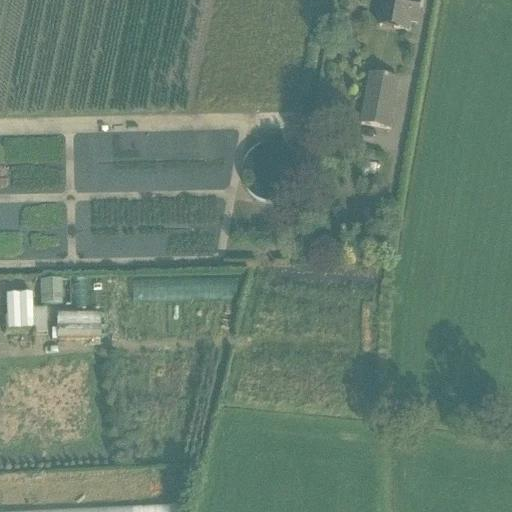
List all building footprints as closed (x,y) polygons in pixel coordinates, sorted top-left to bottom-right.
[(416,26),(416,25),(419,9),(412,8),(413,0),(384,0),(379,29),(408,34),(410,25),(416,26)] [(359,126),(390,131),(399,81),(368,75),(359,126)] [(39,283),(39,307),(62,307),(61,282),(39,283)] [(140,285),(140,306),(245,304),(244,283),(140,285)] [(30,295),(4,296),(6,333),(32,331),(32,337),(46,336),(45,311),(32,311),(30,295)] [(100,315),(56,315),(55,333),(51,333),(51,339),(55,339),(55,341),(101,340),(100,315)] [(0,488),(0,511),(185,511),(185,507),(189,506),(188,480),(0,488)]
